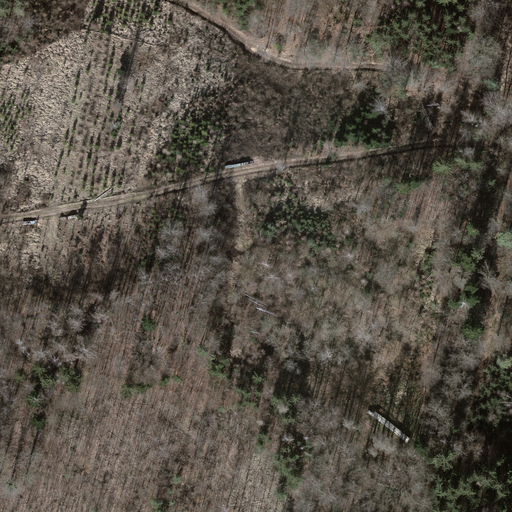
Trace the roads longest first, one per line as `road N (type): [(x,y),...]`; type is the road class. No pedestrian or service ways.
road 1 (track): [(511,149),(425,147),(261,168),(93,209),(0,216)]
road 2 (track): [(385,0),(315,67),(266,54),(174,0)]
road 3 (track): [(315,67),(432,72),(468,86)]
road 4 (track): [(434,0),(468,86),(511,121)]
road 5 (track): [(0,446),(70,478),(113,511)]
